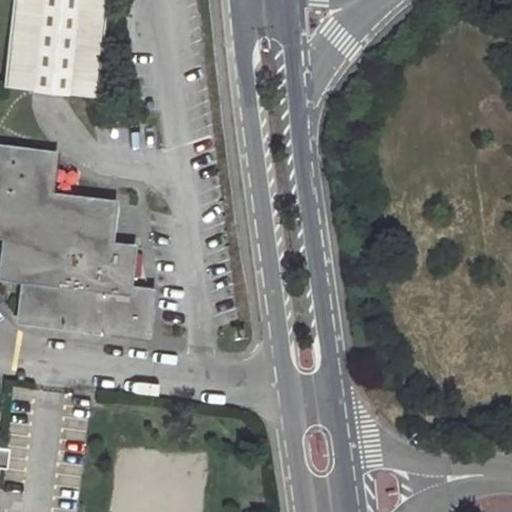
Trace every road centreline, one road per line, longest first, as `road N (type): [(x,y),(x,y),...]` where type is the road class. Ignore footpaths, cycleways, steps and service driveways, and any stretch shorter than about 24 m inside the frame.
road 1 (tertiary): [(241,0),(305,511)]
road 2 (tertiary): [(343,437),(299,104)]
road 3 (unclassified): [(502,478),(435,470),(343,437)]
road 4 (residential): [(299,104),(335,38),(379,0)]
